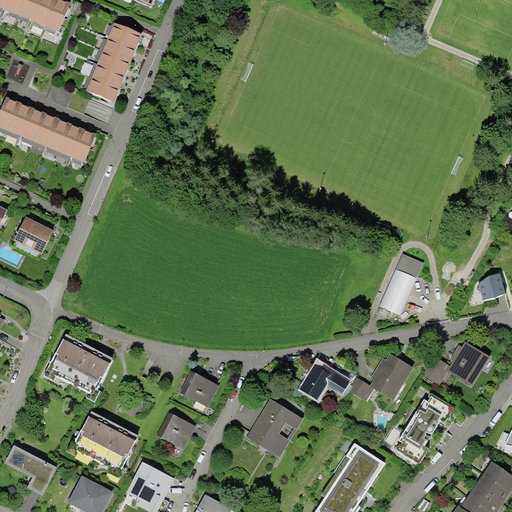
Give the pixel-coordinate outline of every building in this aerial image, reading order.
[(68,6),(54,0),(0,0),(0,9),(56,34),(68,6)] [(81,6),(75,4),(70,15),(77,18),(81,6)] [(139,37),(111,25),(84,92),(112,104),(139,37)] [(84,116),(91,98),(54,84),(47,102),(84,116)] [(95,136),(4,99),(0,107),(0,130),(83,165),(95,136)] [(52,232),(23,218),(12,241),(22,246),(25,240),(31,244),(28,250),(40,256),(52,232)] [(422,264),(401,255),(377,308),(398,317),(422,264)] [(505,293),(500,273),(488,276),(478,284),(483,300),(505,293)] [(117,359),(63,332),(40,377),(51,383),(55,375),(87,391),(83,399),(94,405),(117,359)] [(434,357),(422,377),(441,389),(450,375),(470,387),(488,359),(459,341),(445,364),(434,357)] [(313,367),(301,388),(315,397),(323,383),(340,392),(342,388),(365,402),(372,390),(391,400),(410,368),(396,361),(381,359),(369,379),(371,380),(368,386),(355,378),(353,381),(322,364),(319,370),(313,367)] [(217,387),(193,375),(183,396),(206,408),(217,387)] [(447,408),(428,395),(415,414),(413,413),(391,446),(416,463),(424,452),(419,449),(447,408)] [(303,418),(269,398),(246,438),(280,458),(303,418)] [(138,436),(88,411),(67,452),(76,456),(78,452),(113,470),(111,474),(117,477),(138,436)] [(195,429),(170,417),(159,439),(183,451),(195,429)] [(322,497),(312,511),(352,511),(384,464),(353,444),(320,496),(322,497)] [(55,469),(11,447),(2,463),(29,477),(23,489),(40,498),(55,469)] [(511,476),(490,460),(451,511),(492,511),(511,485),(511,476)] [(171,478),(141,463),(125,495),(144,504),(149,494),(161,500),(171,478)] [(101,511),(111,494),(80,478),(66,504),(70,506),(67,511),(69,511),(101,511)] [(230,511),(232,509),(204,494),(194,511),(230,511)]
